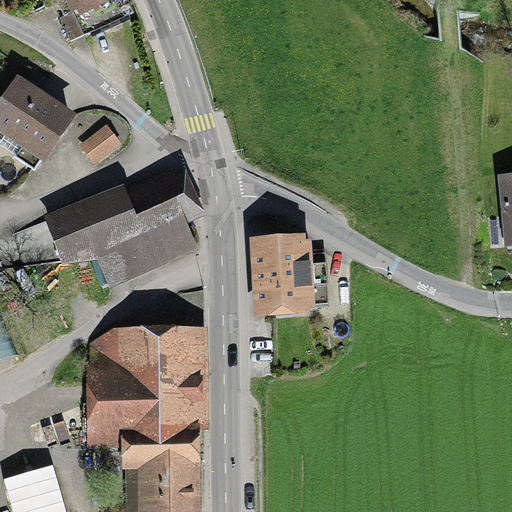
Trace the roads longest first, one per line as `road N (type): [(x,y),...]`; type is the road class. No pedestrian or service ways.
road 1 (secondary): [(215,182),(224,268),(226,511)]
road 2 (unclassified): [(511,305),(441,291),(287,206),(215,182)]
road 3 (track): [(471,300),(445,0)]
road 4 (residential): [(215,182),(37,36),(0,22)]
road 5 (secondary): [(161,0),(215,182)]
